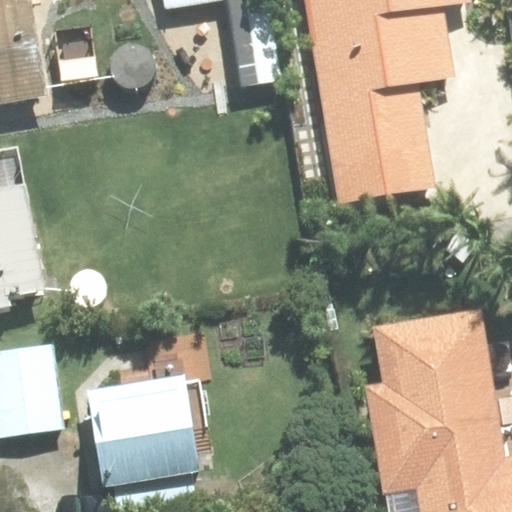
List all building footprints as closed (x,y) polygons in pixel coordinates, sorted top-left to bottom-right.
[(235,0),(158,0),(160,12),(235,2),(235,0)] [(299,0),(334,211),(430,195),(413,89),(450,83),(438,10),(464,6),(463,0),(299,0)] [(23,1),(0,4),(0,105),(39,99),(23,1)] [(94,69),(61,73),(63,93),(96,89),(94,69)] [(0,314),(7,313),(6,304),(43,297),(17,159),(0,162),(0,314)] [(415,511),(511,511),(511,426),(496,430),(477,317),(369,336),(379,390),(361,393),(379,499),(412,493),(415,511)] [(0,440),(58,432),(47,350),(0,356),(0,440)] [(178,384),(84,398),(98,492),(192,477),(178,384)]
